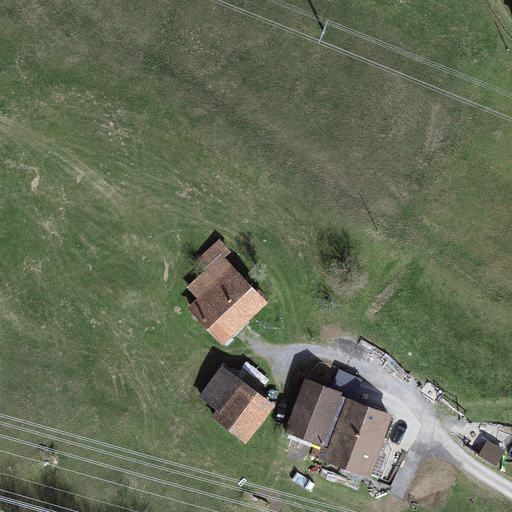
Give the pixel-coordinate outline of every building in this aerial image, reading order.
[(227,251),(218,241),(200,258),(209,268),(220,258),(227,251)] [(190,305),(222,339),(261,301),(220,258),(209,268),(206,271),(215,281),(198,298),(190,305)] [(188,287),(198,298),(215,281),(206,271),(188,287)] [(245,441),(274,403),(226,366),(203,396),(220,409),(214,417),(245,441)] [(317,443),(313,454),(321,457),(343,399),(337,397),(339,392),(307,380),(288,432),(317,443)] [(321,457),(367,474),(389,416),(343,399),(321,457)] [(477,455),(499,465),(504,455),(481,445),(477,455)]
